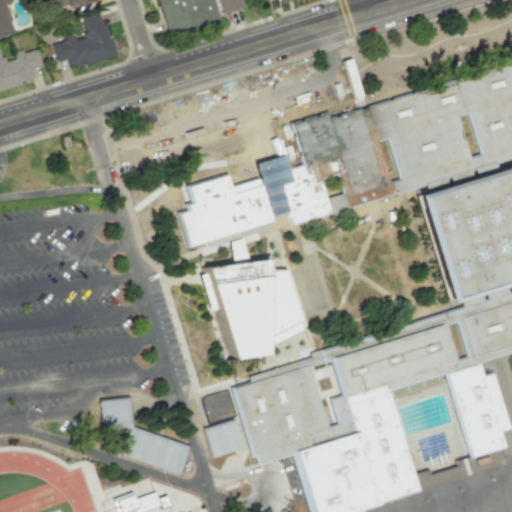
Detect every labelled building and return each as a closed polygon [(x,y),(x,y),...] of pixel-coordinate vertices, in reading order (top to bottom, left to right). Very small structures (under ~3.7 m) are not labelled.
[(0,0),(0,36),(11,34),(4,4),(9,2),(8,0),(0,0)] [(57,0),(60,8),(90,0),(57,0)] [(217,20),(211,0),(156,0),(164,32),(217,20)] [(215,0),(219,14),(242,8),(239,0),(215,0)] [(113,57),(105,22),(98,24),(96,13),(79,17),(83,35),(49,43),(53,61),(64,58),(66,67),(113,57)] [(0,88),(34,80),(30,68),(39,66),(34,48),(13,53),(14,58),(1,61),(0,57),(0,88)] [(227,187),(223,174),(184,186),(189,202),(183,204),(185,210),(176,213),(184,247),(266,221),(269,230),(327,213),(317,178),(332,173),(343,208),(511,155),(511,59),(326,118),(325,111),(286,123),(299,165),(273,172),(271,166),(251,172),(252,179),(227,187)] [(411,195),(506,165),(511,185),(511,280),(445,302),(411,195)] [(199,267),(262,258),(262,269),(281,269),(298,325),(295,327),(296,329),(260,348),(260,354),(228,359),(199,267)] [(185,445),(127,427),(125,398),(96,400),(98,430),(125,428),(117,455),(177,473),(185,445)] [(208,457),(238,449),(230,420),(200,428),(208,457)]
